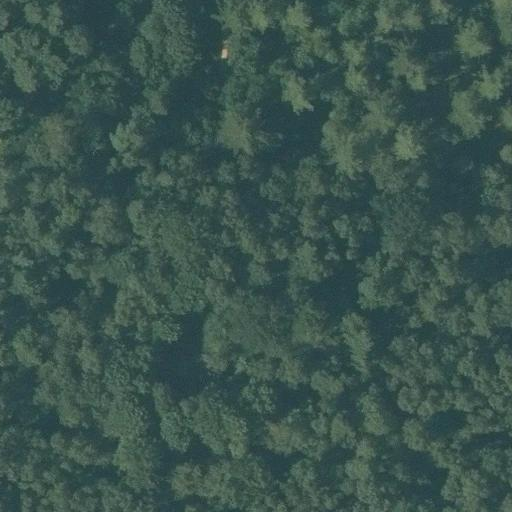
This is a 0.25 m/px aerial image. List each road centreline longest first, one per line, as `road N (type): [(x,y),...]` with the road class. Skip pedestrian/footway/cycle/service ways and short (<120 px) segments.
road 1 (track): [(219,140),(211,511)]
road 2 (track): [(0,132),(41,79),(80,0)]
road 3 (track): [(219,140),(223,0)]
